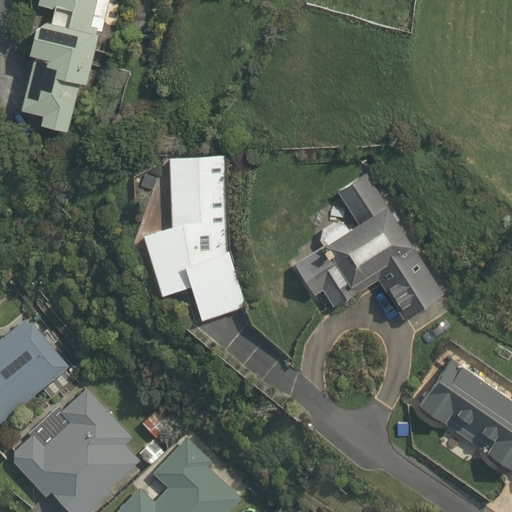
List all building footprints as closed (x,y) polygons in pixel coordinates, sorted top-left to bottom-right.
[(115,0),(36,0),(35,5),(58,12),(56,21),(43,17),(33,53),(40,55),(25,108),(47,115),(44,125),(71,132),(85,83),(92,85),(115,0)] [(232,249),(228,151),(173,153),(176,227),(150,235),(168,294),(196,286),(206,319),(250,306),(232,249)] [(313,295),(325,287),(339,308),(384,279),(412,321),(453,294),(372,170),(342,189),(363,222),(357,226),(356,225),(355,224),(354,223),(352,222),(351,221),(350,220),(348,220),(347,219),(345,219),(344,219),(342,219),(340,219),(339,219),(337,220),(336,220),(334,221),(333,221),(332,222),(331,223),(329,224),(328,225),(327,227),(327,228),(326,229),(325,231),(325,232),(324,234),(324,235),(324,237),(324,238),(324,240),(325,242),(325,243),(326,244),(326,246),(294,266),(313,295)] [(0,428),(75,366),(25,305),(0,325),(0,428)] [(511,397),(461,363),(431,408),(511,462),(511,397)] [(151,386),(128,407),(157,438),(180,417),(151,386)] [(46,443),(38,434),(14,455),(51,497),(58,491),(75,511),(80,511),(145,455),(88,390),(65,410),(73,419),(46,443)] [(230,511),(249,492),(187,433),(153,469),(171,486),(162,495),(148,481),(118,511),(230,511)]
